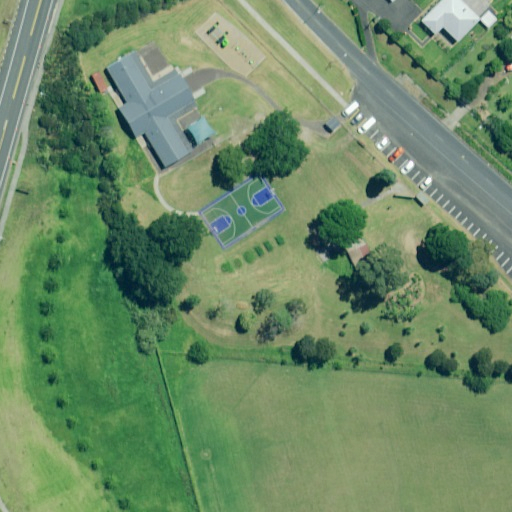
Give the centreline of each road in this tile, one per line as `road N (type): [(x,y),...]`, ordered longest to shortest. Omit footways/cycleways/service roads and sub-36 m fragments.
road 1 (residential): [(511,198),(369,74),(298,0)]
road 2 (secondary): [(38,0),(0,141)]
